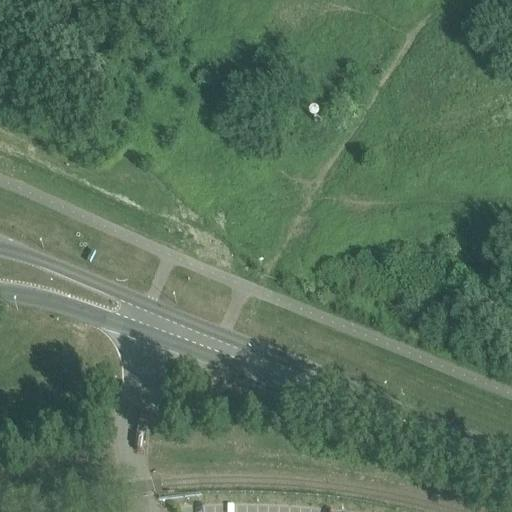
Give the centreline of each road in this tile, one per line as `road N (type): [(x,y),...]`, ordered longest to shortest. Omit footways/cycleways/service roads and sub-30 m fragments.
road 1 (tertiary): [(511,467),(156,322)]
road 2 (tertiary): [(156,322),(119,295),(0,245)]
road 3 (tertiary): [(0,289),(109,322),(156,322)]
